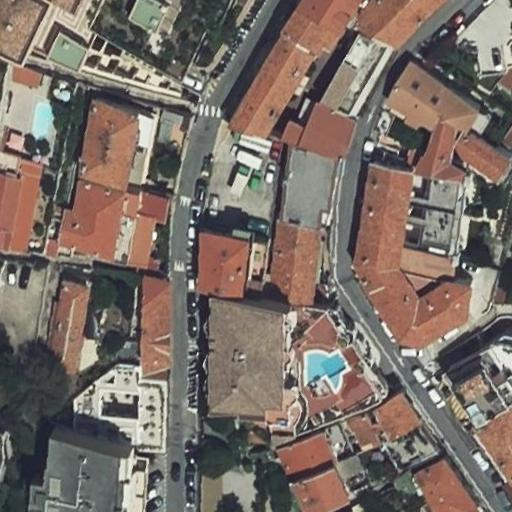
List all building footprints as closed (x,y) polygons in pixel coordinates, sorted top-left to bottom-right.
[(0,0),(0,41),(85,67),(91,55),(83,50),(97,25),(190,71),(218,18),(226,20),(236,0),(0,0)] [(348,20),(306,0),(291,24),(249,96),(233,123),(247,127),(267,132),(324,34),(335,41),(348,20)] [(305,0),(306,0),(348,20),(361,0),(305,0)] [(398,44),(441,0),(379,0),(357,24),(360,26),(398,44)] [(359,112),(398,44),(360,26),(320,99),(359,112)] [(45,73),(10,63),(7,84),(41,89),(45,73)] [(415,63),(393,102),(411,112),(410,118),(422,124),(426,119),(439,126),(445,109),(459,118),(471,126),(472,127),(477,120),(485,107),(415,63)] [(140,139),(186,148),(191,130),(196,116),(146,102),(144,111),(99,96),(84,172),(130,180),(140,139)] [(361,120),(356,118),(320,105),(305,143),(342,152),(348,154),(361,120)] [(445,109),(439,126),(430,152),(424,171),(406,168),(411,152),(380,141),(371,197),(365,235),(461,258),(463,258),(464,253),(461,248),(455,248),(464,186),(448,179),(451,162),(459,118),(445,109)] [(397,118),(385,112),(377,133),(389,137),(397,118)] [(488,127),(477,120),(472,127),(483,134),(488,127)] [(247,127),(233,123),(230,142),(243,145),(247,127)] [(511,177),(511,152),(499,145),(483,134),(472,127),(471,126),(465,135),(475,142),(470,150),(505,173),(496,185),(504,191),(511,177)] [(276,282),(274,298),(313,303),(322,242),(324,225),(326,206),(333,207),(342,152),(305,143),(299,141),(295,174),(292,192),(288,220),(284,219),(283,227),(276,282)] [(0,153),(0,248),(3,249),(7,249),(22,163),(23,158),(0,153)] [(467,169),(451,162),(448,179),(464,186),(467,169)] [(22,163),(7,249),(30,253),(45,168),(22,163)] [(455,248),(461,248),(473,171),(467,169),(464,186),(455,248)] [(295,174),(281,171),(279,190),(292,192),(295,174)] [(126,208),(130,190),(83,181),(78,209),(68,208),(61,243),(77,246),(83,218),(101,221),(104,204),(126,208)] [(201,229),(206,230),(212,231),(219,194),(207,192),(201,229)] [(77,246),(79,246),(117,253),(126,208),(104,204),(101,221),(83,218),(77,246)] [(331,225),(333,207),(326,206),(324,225),(331,225)] [(159,221),(138,217),(132,254),(131,258),(152,262),(159,221)] [(276,218),(274,226),(283,227),(284,219),(276,218)] [(206,230),(205,288),(209,289),(217,290),(265,297),(267,280),(273,240),(212,231),(206,230)] [(461,258),(365,235),(363,241),(359,263),(380,298),(404,338),(426,341),(473,311),(477,281),(458,278),(461,258)] [(59,257),(77,260),(79,246),(77,246),(61,243),(59,257)] [(170,283),(144,280),(143,350),(120,350),(119,362),(169,362),(170,283)] [(267,280),(265,297),(274,298),(276,282),(267,280)] [(91,289),(64,284),(51,365),(77,370),(91,289)] [(265,297),(217,290),(215,409),(239,408),(245,443),(265,445),(283,444),(348,416),(383,398),(331,312),(333,306),(313,303),(274,298),(265,297)] [(390,394),(332,302),(333,306),(331,312),(383,398),(390,394)] [(511,332),(508,333),(496,341),(511,341),(511,332)] [(475,403),(484,417),(511,400),(511,341),(496,341),(453,370),(462,384),(475,403)] [(151,442),(167,443),(169,362),(119,362),(119,372),(110,371),(110,405),(142,406),(142,442),(151,442)] [(455,389),(462,384),(453,370),(445,375),(455,389)] [(49,373),(46,387),(62,389),(66,386),(67,376),(49,373)] [(103,386),(94,384),(83,394),(83,413),(101,413),(103,386)] [(422,424),(402,395),(351,422),(361,445),(354,448),(357,455),(383,443),(422,424)] [(467,409),(476,422),(484,417),(475,403),(467,409)] [(511,411),(486,428),(511,468),(511,484),(507,488),(511,496),(511,411)] [(442,453),(422,424),(383,443),(404,472),(442,453)] [(54,428),(50,511),(134,511),(137,441),(132,441),(54,428)] [(292,484),(338,464),(325,433),(278,451),(292,484)] [(134,511),(147,511),(151,442),(142,442),(137,441),(134,511)] [(267,450),(257,452),(263,469),(273,465),(267,450)] [(369,485),(357,455),(338,464),(292,484),(303,511),(315,511),(354,497),(352,491),(369,485)] [(483,511),(451,456),(397,487),(401,495),(411,489),(418,485),(425,482),(438,507),(440,511),(483,511)] [(418,485),(422,493),(431,510),(438,507),(425,482),(418,485)] [(418,485),(411,489),(414,496),(422,493),(418,485)]
